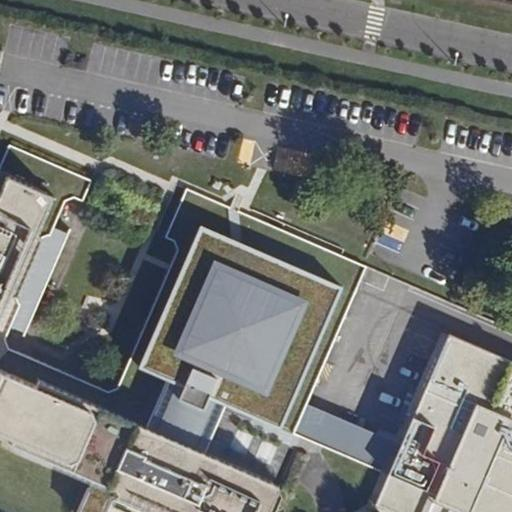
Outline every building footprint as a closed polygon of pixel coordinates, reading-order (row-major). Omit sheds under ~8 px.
[(0,434),(11,439),(8,448),(111,490),(115,502),(137,511),(274,511),(283,492),(278,484),(203,453),(225,405),(278,427),(341,285),(198,225),(136,367),(166,380),(145,428),(34,381),(32,387),(0,372),(0,314),(9,294),(14,296),(39,238),(46,234),(60,201),(71,196),(80,199),(89,178),(9,143),(0,161),(0,171),(7,175),(0,189),(0,188),(0,434)] [(341,285),(278,427),(291,433),(365,264),(184,186),(163,235),(172,239),(176,250),(116,389),(108,392),(8,350),(6,336),(18,308),(14,296),(9,294),(0,314),(0,372),(32,387),(34,381),(145,428),(166,380),(136,367),(198,225),(341,285)] [(443,497),(479,511),(511,511),(511,429),(506,426),(509,418),(511,411),(511,362),(446,334),(443,342),(451,346),(446,357),(438,353),(426,381),(434,385),(427,400),(420,396),(411,417),(425,424),(414,450),(420,453),(432,458),(426,471),(450,481),(443,497)] [(451,346),(443,342),(438,353),(446,357),(451,346)] [(434,385),(426,381),(420,396),(427,400),(434,385)] [(450,481),(426,471),(432,458),(420,453),(411,474),(437,485),(430,502),(454,511),(479,511),(443,497),(450,481)]
